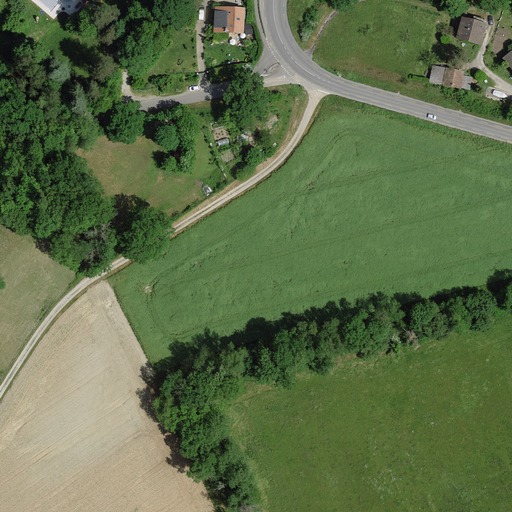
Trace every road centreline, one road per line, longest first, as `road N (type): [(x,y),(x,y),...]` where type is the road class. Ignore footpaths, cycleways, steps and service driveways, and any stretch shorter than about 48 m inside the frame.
road 1 (track): [(0,393),(69,296),(281,159),(320,79)]
road 2 (unclassified): [(290,55),(236,87),(0,134)]
road 3 (track): [(95,277),(218,511)]
road 4 (tertiary): [(290,55),(333,84),(511,135)]
